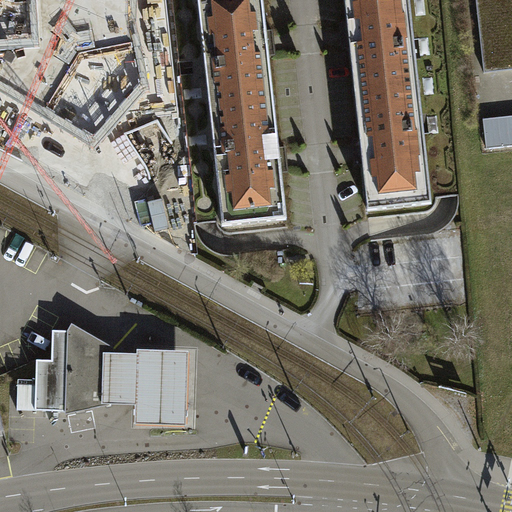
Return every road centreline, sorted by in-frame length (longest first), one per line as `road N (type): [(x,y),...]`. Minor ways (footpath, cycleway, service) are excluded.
road 1 (secondary): [(445,495),(244,476),(0,497)]
road 2 (unclassified): [(308,343),(0,174)]
road 3 (residential): [(308,343),(333,278),(304,0)]
road 4 (unclassified): [(445,495),(435,441),(394,392),(308,343)]
